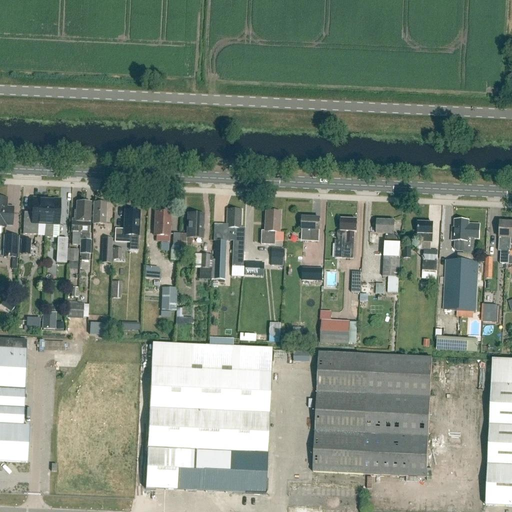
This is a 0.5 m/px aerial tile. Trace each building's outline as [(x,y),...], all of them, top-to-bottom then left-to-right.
[(12,226),(12,214),(6,214),(7,200),(0,199),(0,227),(6,228),(6,226),(12,226)] [(45,225),(47,202),(39,201),(39,200),(33,199),(32,214),(24,213),(23,235),(38,236),(38,225),(45,225)] [(47,202),(45,225),(46,225),(45,239),(53,239),(53,226),(59,226),(60,201),(54,200),(54,202),(47,202)] [(84,207),(82,207),(82,204),(77,203),(77,212),(74,212),(74,222),(72,222),(72,233),(73,234),(72,246),(80,246),(81,226),(82,226),(82,223),(83,223),(84,207)] [(82,226),(81,226),(80,246),(81,246),(80,255),(82,255),(82,259),(89,259),(89,255),(90,255),(91,241),(89,241),(89,234),(91,204),(82,204),(82,207),(84,207),(83,223),(82,223),(82,226)] [(106,226),(106,204),(94,204),(94,225),(106,226)] [(240,229),(241,211),(229,211),(229,219),(227,219),(227,227),(223,227),(222,235),(229,236),(229,242),(233,242),(232,268),(243,268),(245,229),(240,229)] [(271,213),(271,212),(268,211),(267,213),(266,213),(265,232),(262,232),(261,246),(275,246),(276,233),(278,233),(279,214),(271,213)] [(138,237),(140,213),(125,212),(124,230),(116,230),(115,243),(130,244),(130,236),(138,237)] [(169,237),(170,214),(156,213),(154,237),(156,237),(155,243),(168,243),(169,237)] [(202,239),(203,216),(188,215),(187,235),(181,235),(180,247),(192,248),(192,239),(202,239)] [(301,217),(301,224),(303,224),(303,231),(302,242),(313,243),(319,243),(319,237),(320,220),(308,219),(308,218),(301,217)] [(342,244),(344,245),(343,259),(353,259),(354,243),(355,233),(356,233),(357,221),(342,221),(341,232),(340,232),(338,233),(338,236),(338,239),(339,242),(342,244)] [(452,229),(452,242),(454,242),(454,249),(456,252),(463,253),(463,254),(473,254),(474,239),(480,240),(480,233),(474,233),(468,233),(469,226),(469,222),(456,221),(455,221),(455,229),(452,229)] [(388,245),(398,245),(398,235),(394,235),(395,223),(377,222),(377,235),(388,235),(388,245)] [(511,249),(511,246),(511,224),(500,223),(500,239),(500,249),(503,249),(502,265),(511,265),(511,249)] [(433,235),(433,224),(418,224),(418,235),(417,235),(416,250),(423,250),(421,279),(435,280),(437,251),(430,250),(430,243),(432,243),(433,235)] [(178,261),(180,235),(173,234),(172,247),(170,250),(170,261),(178,261)] [(18,259),(19,237),(3,236),(2,258),(12,259),(11,270),(16,270),(17,259),(18,259)] [(130,244),(130,250),(138,251),(138,237),(130,236),(130,244)] [(111,265),(111,260),(112,240),(102,239),(101,264),(111,265)] [(31,241),(21,240),(20,254),(31,255),(31,241)] [(67,264),(68,240),(58,240),(57,264),(67,264)] [(211,280),(211,281),(213,281),(224,281),(224,261),(225,242),(214,242),(213,261),(212,261),(211,280)] [(400,246),(398,245),(388,245),(383,245),(381,278),(388,278),(387,293),(398,294),(399,278),(400,246)] [(282,267),(283,250),(271,249),(270,266),(282,267)] [(77,263),(78,250),(69,250),(68,262),(77,263)] [(122,261),(122,250),(114,250),(114,261),(122,261)] [(199,255),(198,280),(211,280),(212,256),(199,255)] [(474,313),(477,263),(446,262),(443,311),(474,313)] [(254,276),(255,264),(245,264),(244,275),(254,276)] [(146,267),(145,279),(155,279),(156,268),(146,267)] [(323,282),(323,270),(303,269),(302,281),(323,282)] [(352,273),(351,293),(360,293),(361,273),(352,273)] [(376,294),(384,294),(384,283),(376,283),(376,294)] [(121,299),(121,284),(110,284),(110,299),(121,299)] [(175,312),(176,289),(161,289),(160,312),(175,312)] [(0,305),(10,313),(15,307),(4,299),(0,305)] [(481,321),(495,323),(497,305),(483,303),(481,321)] [(78,304),(77,304),(67,304),(66,319),(78,320),(78,304)] [(78,305),(78,320),(83,320),(83,318),(87,318),(88,306),(78,305)] [(42,330),(55,330),(56,313),(43,313),(42,330)] [(27,319),(27,331),(38,331),(39,320),(27,319)] [(323,321),(322,344),(356,346),(357,323),(323,321)] [(279,342),(279,323),(269,323),(269,342),(279,342)] [(107,337),(107,325),(89,324),(89,336),(107,337)] [(256,343),(256,336),(240,335),(240,342),(256,343)] [(478,340),(458,339),(457,352),(477,353),(478,340)] [(0,462),(27,464),(29,428),(23,428),(27,341),(0,340),(0,462)] [(152,346),(145,490),(265,496),(272,351),(152,346)] [(309,363),(310,352),(294,351),(293,363),(309,363)] [(426,479),(427,474),(432,360),(319,354),(313,473),(426,479)] [(511,506),(511,361),(492,361),(488,506),(511,506)]
